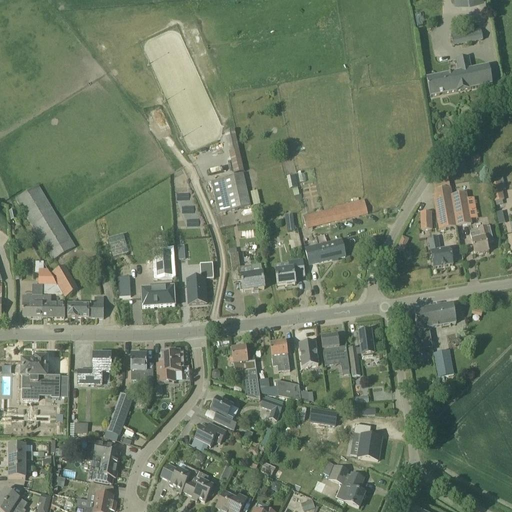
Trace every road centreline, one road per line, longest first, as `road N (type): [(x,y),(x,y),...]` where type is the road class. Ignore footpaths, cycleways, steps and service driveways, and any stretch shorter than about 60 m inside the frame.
road 1 (unclassified): [(375,307),(373,278),(398,220),(464,128),(511,86)]
road 2 (tertiary): [(196,330),(0,333)]
road 3 (residential): [(128,501),(144,452),(192,397),(196,330)]
road 4 (tertiary): [(375,307),(196,330)]
road 5 (residential): [(411,466),(388,306)]
road 6 (tertiary): [(388,306),(511,281)]
